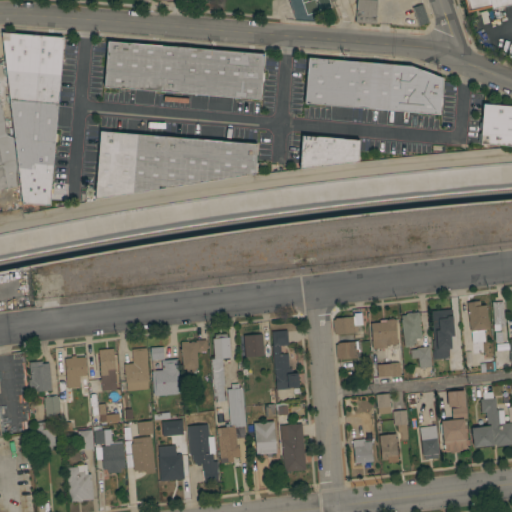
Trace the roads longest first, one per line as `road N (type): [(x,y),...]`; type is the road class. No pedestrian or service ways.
road 1 (residential): [(511,78),(461,56),(399,46),(0,13)]
road 2 (residential): [(511,265),(0,327)]
road 3 (residential): [(337,511),(319,288)]
road 4 (tertiary): [(511,484),(315,511)]
